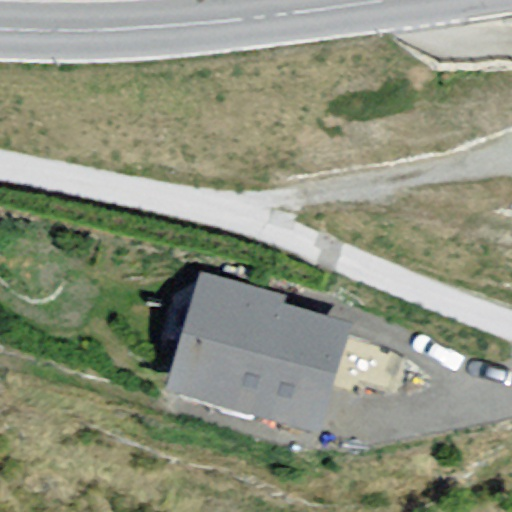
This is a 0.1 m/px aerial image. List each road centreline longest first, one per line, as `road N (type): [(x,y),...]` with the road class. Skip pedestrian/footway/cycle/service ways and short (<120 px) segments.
road 1 (unclassified): [(511,324),(266,226),(0,164)]
road 2 (tertiary): [(0,26),(127,28),(380,0)]
